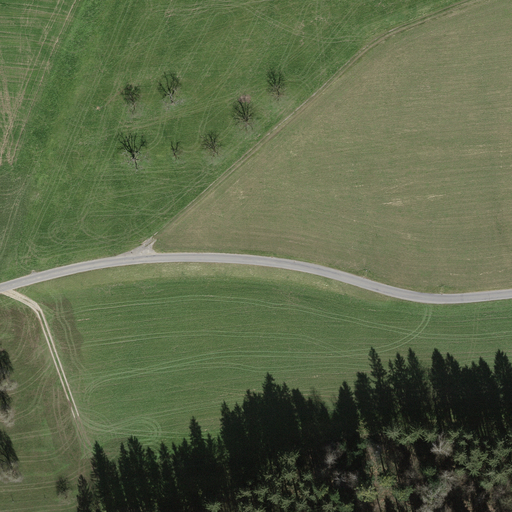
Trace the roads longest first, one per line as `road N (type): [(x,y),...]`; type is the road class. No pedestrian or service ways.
road 1 (unclassified): [(511,292),(464,298),(379,287),(272,259),(109,262),(0,289)]
road 2 (track): [(475,0),(384,36),(123,262)]
